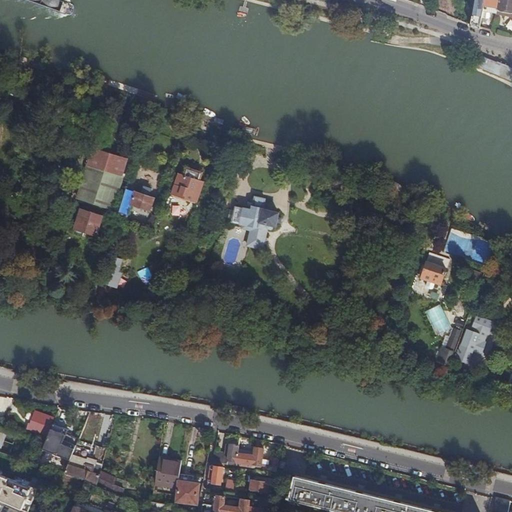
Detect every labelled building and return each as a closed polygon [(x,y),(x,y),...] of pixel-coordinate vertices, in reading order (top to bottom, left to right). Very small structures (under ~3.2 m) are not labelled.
[(474,0),(471,24),(481,27),(483,9),(484,4),(484,0),(474,0)] [(511,0),(498,0),(497,7),(497,10),(511,12),(511,0)] [(511,77),(511,67),(482,56),(478,66),(511,80),(511,77)] [(123,176),(129,159),(95,149),(79,198),(116,210),(117,206),(113,205),(123,176)] [(131,160),(129,159),(123,176),(126,177),(131,160)] [(34,176),(36,170),(30,168),(28,174),(34,176)] [(199,180),(201,174),(188,169),(186,176),(178,173),(171,193),(196,202),(203,182),(199,180)] [(398,188),(392,186),(388,195),(396,199),(401,189),(398,188)] [(143,194),(150,197),(152,190),(145,188),(143,194)] [(127,190),(120,212),(128,215),(132,204),(151,211),(155,199),(150,197),(143,194),(127,190)] [(256,197),(254,204),(253,207),(253,211),(237,208),(235,216),(230,215),(229,221),(252,227),(247,246),(258,249),(263,229),(265,227),(268,227),(269,228),(272,229),(273,228),(274,226),(276,226),(277,222),(278,217),(279,213),(264,210),(266,200),(256,197)] [(97,235),(103,216),(82,208),(75,229),(97,235)] [(447,249),(487,264),(495,243),(455,228),(447,249)] [(120,266),(122,259),(113,256),(105,282),(116,286),(120,276),(113,273),(116,264),(120,266)] [(443,285),(450,263),(430,256),(422,279),(443,285)] [(488,337),(491,326),(481,322),(476,334),(474,335),(474,337),(467,334),(457,362),(469,366),(473,354),(480,357),(485,346),(482,345),(483,342),(484,342),(487,336),(488,337)] [(378,344),(380,336),(355,327),(352,335),(378,344)] [(445,349),(455,352),(462,332),(453,329),(446,349),(445,349)] [(387,338),(380,336),(378,344),(385,346),(387,338)] [(439,361),(449,365),(455,352),(445,349),(446,349),(443,348),(439,361)] [(54,427),(57,421),(37,413),(31,427),(30,426),(28,431),(36,435),(37,433),(44,436),(42,443),(46,445),(48,440),(54,427)] [(60,431),(54,427),(48,440),(55,443),(60,431)] [(238,454),(240,446),(231,444),(231,446),(227,446),(226,455),(229,456),(228,461),(237,463),(238,454)] [(89,462),(73,456),(65,475),(87,482),(98,486),(108,446),(106,445),(104,450),(96,447),(91,463),(91,464),(88,463),(89,462)] [(265,450),(255,448),(254,457),(253,466),(262,467),(261,470),(277,473),(281,457),(272,455),(270,466),(262,465),(265,450)] [(254,457),(238,454),(237,463),(253,466),(254,457)] [(182,465),(160,461),(156,485),(179,489),(181,476),(182,465)] [(224,468),(212,466),(208,483),(220,486),(224,468)] [(0,503),(19,511),(23,511),(24,511),(30,511),(39,490),(0,475),(0,503)] [(181,476),(179,489),(177,503),(197,506),(201,485),(193,484),(194,478),(181,476)] [(435,511),(295,478),(291,497),(288,497),(288,500),(290,501),(305,505),(305,507),(311,509),(312,507),(332,511),(435,511)] [(224,494),(235,495),(236,491),(236,486),(237,482),(227,480),(224,494)] [(250,490),(272,493),(274,485),(252,481),(250,490)] [(216,497),(214,511),(222,511),(223,506),(225,498),(216,497)] [(107,511),(111,505),(95,499),(89,511),(107,511)] [(248,511),(250,502),(241,500),(240,509),(239,511),(248,511)] [(54,505),(45,502),(42,510),(46,511),(53,511),(57,504),(54,503),(54,505)]
